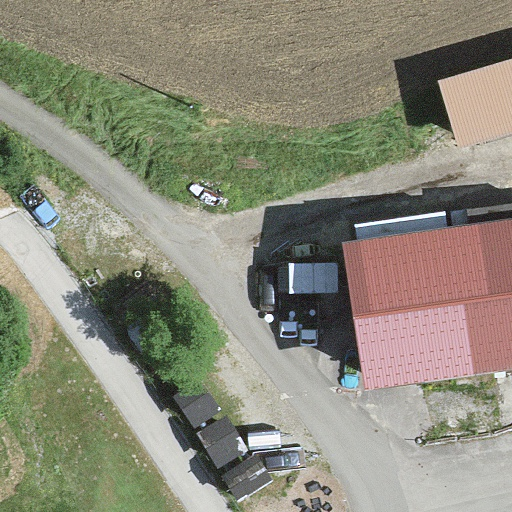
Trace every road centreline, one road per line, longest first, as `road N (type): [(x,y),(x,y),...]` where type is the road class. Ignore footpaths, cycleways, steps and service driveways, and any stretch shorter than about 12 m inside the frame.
road 1 (residential): [(374,511),(356,463),(254,320),(135,200),(0,104)]
road 2 (track): [(0,229),(61,292),(213,511)]
